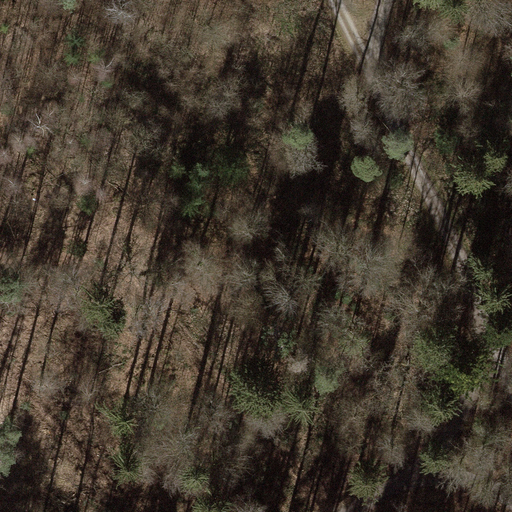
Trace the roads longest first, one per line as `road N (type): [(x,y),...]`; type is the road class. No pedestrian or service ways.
road 1 (track): [(393,485),(451,422),(502,341),(339,0)]
road 2 (track): [(511,494),(441,475),(393,485),(353,511)]
